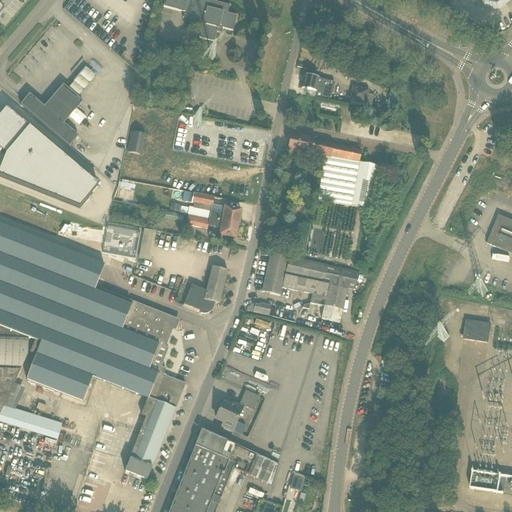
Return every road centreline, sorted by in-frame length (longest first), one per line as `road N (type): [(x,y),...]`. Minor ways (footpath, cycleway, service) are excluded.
road 1 (unclassified): [(158,511),(239,305),(277,126)]
road 2 (tertiary): [(334,504),(366,338),(449,158)]
road 3 (residential): [(277,126),(449,158)]
road 4 (tertiary): [(477,68),(351,0)]
road 5 (unclassified): [(277,126),(305,0)]
